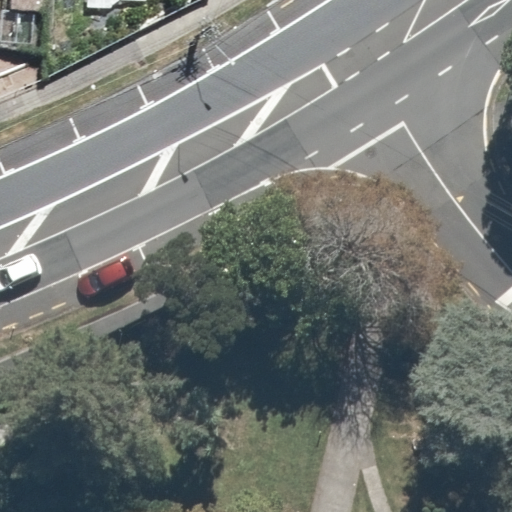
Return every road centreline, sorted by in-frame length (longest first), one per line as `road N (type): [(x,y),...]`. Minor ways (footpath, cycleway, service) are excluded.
road 1 (tertiary): [(361,55),(253,121),(0,241)]
road 2 (residential): [(361,55),(511,277)]
